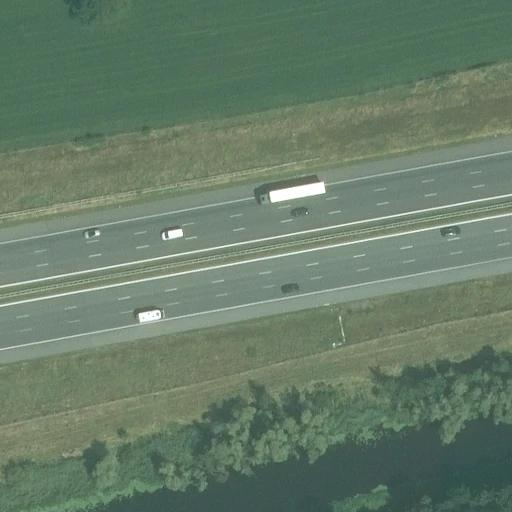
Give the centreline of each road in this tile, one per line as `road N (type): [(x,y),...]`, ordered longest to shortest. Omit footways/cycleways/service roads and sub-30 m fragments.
road 1 (motorway): [(511,171),(0,263)]
road 2 (motorway): [(0,327),(511,235)]
